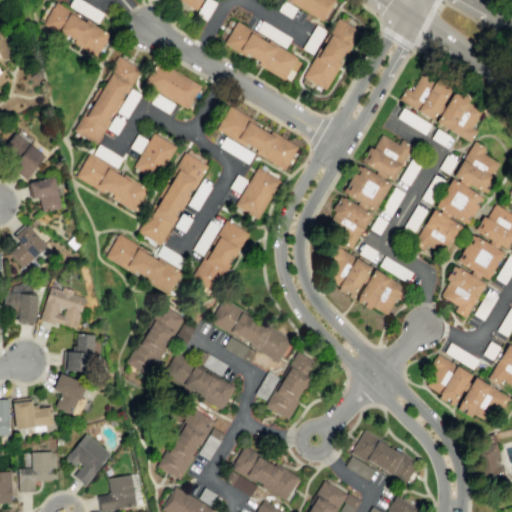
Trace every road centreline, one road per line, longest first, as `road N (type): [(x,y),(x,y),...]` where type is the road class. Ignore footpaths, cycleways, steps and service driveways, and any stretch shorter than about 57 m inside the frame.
road 1 (tertiary): [(291,200),(279,251),(289,293),(427,442),(441,476),(440,511)]
road 2 (tertiary): [(459,511),(458,469),(446,438),(315,302),(297,252),(306,211)]
road 3 (residential): [(344,146),(146,27)]
road 4 (tertiary): [(409,21),(385,41),(291,200)]
road 5 (tertiary): [(306,211),(381,84)]
road 6 (secondary): [(409,21),(511,86)]
